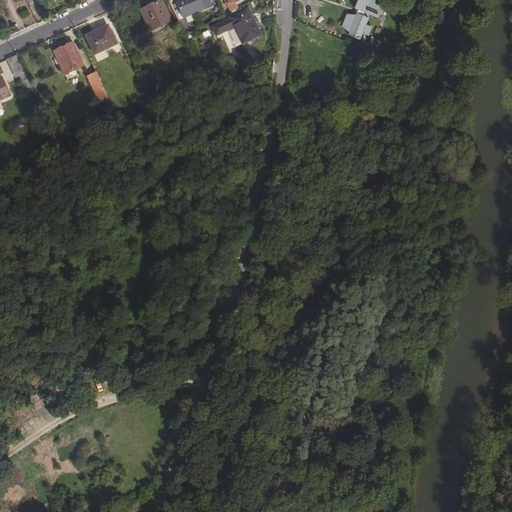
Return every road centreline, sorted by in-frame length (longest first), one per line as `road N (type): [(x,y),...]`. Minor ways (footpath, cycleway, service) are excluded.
road 1 (residential): [(157,511),(244,287),(286,0)]
road 2 (track): [(207,384),(100,403),(0,459)]
road 3 (residential): [(113,0),(0,53)]
